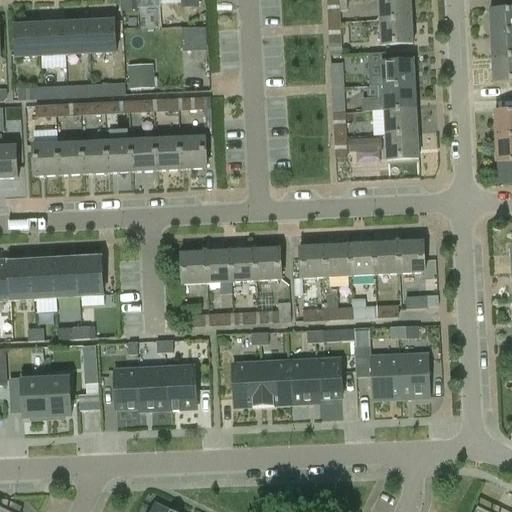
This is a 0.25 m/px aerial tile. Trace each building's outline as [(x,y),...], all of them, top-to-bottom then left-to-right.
[(121,0),(122,13),(138,12),(136,0),(121,0)] [(181,0),(182,10),(198,9),(197,0),(181,0)] [(339,0),(327,1),(328,25),(341,25),(340,14),(348,13),(347,0),(339,0)] [(411,21),(410,0),(378,0),(380,23),(411,21)] [(511,10),(490,11),(491,36),(511,35),(511,10)] [(413,46),(411,21),(380,23),(381,48),(413,46)] [(89,25),(90,57),(116,56),(114,24),(89,25)] [(89,25),(64,26),(66,58),(90,57),(89,25)] [(341,25),(328,25),(329,46),(330,46),(331,58),(333,58),(333,59),(342,58),(342,45),(341,25)] [(66,58),(64,26),(39,27),(41,59),(42,59),(42,70),(66,69),(65,58),(66,58)] [(41,59),(39,27),(16,28),(17,60),(41,59)] [(208,50),(207,28),(182,29),(183,52),(208,50)] [(511,35),(491,36),(493,60),(511,59),(511,35)] [(342,58),(333,59),(333,65),(331,66),(332,92),(344,91),(342,58)] [(511,84),(511,59),(493,60),(494,85),(511,84)] [(382,64),(383,78),(369,78),(370,88),(378,88),(415,86),(414,62),(382,64)] [(155,87),(154,64),(128,66),(129,88),(155,87)] [(125,98),(124,85),(92,87),(92,100),(125,98)] [(415,86),(378,88),(379,100),(362,101),(362,114),(385,113),(416,111),(415,86)] [(92,100),(92,87),(67,88),(68,101),(92,100)] [(67,88),(42,89),(43,102),(68,101),(67,88)] [(43,102),(42,89),(18,90),(19,103),(43,102)] [(345,116),(344,91),(332,92),(333,116),(345,116)] [(203,99),(177,101),(178,113),(203,112),(203,99)] [(178,113),(177,101),(152,102),(153,114),(178,113)] [(152,102),(127,103),(128,120),(130,120),(130,116),(153,114),(152,102)] [(128,120),(127,103),(102,104),(102,117),(119,116),(119,120),(128,120)] [(102,104),(76,106),(77,118),(102,117),(102,104)] [(77,118),(76,106),(51,107),(52,119),(77,118)] [(52,119),(51,107),(25,108),(25,121),(52,119)] [(20,109),(0,109),(0,122),(21,121),(20,109)] [(416,111),(385,113),(386,138),(418,136),(416,111)] [(511,112),(494,114),(495,139),(511,137),(511,112)] [(346,139),(345,116),(333,116),(334,140),(346,140),(346,139)] [(418,136),(386,138),(388,163),(419,161),(418,136)] [(17,148),(3,148),(2,137),(0,137),(0,180),(19,180),(17,148)] [(511,137),(495,139),(496,164),(511,163),(511,137)] [(355,152),(385,151),(384,138),(354,139),(355,152)] [(180,140),(182,172),(207,171),(205,139),(180,140)] [(180,140),(156,141),(157,173),(182,172),(180,140)] [(346,140),(334,140),(335,161),(347,160),(346,140)] [(156,141),(131,143),(133,174),(157,173),(156,141)] [(131,143),(106,144),(108,175),(133,174),(131,143)] [(106,144),(82,145),(83,176),(108,175),(106,144)] [(82,145),(57,146),(59,178),(83,176),(82,145)] [(59,178),(57,146),(33,147),(35,179),(59,178)] [(398,244),(400,276),(425,275),(424,243),(398,244)] [(398,244),(374,245),(375,277),(400,276),(398,244)] [(375,277),(374,245),(349,247),(350,278),(375,277)] [(350,278),(349,247),(324,248),(326,280),(350,278)] [(326,280),(324,248),(301,249),(302,281),(326,280)] [(255,251),(256,283),(282,282),(281,250),(255,251)] [(255,251),(230,252),(232,284),(256,283),(255,251)] [(232,284),(230,252),(205,253),(207,285),(232,284)] [(207,285),(205,253),(182,254),(183,286),(207,285)] [(77,259),(79,300),(104,298),(102,258),(77,259)] [(77,259),(54,260),(56,301),(79,300),(77,259)] [(54,260),(31,262),(34,302),(56,301),(54,260)] [(0,261),(0,304),(11,304),(8,261),(0,261)] [(34,302),(31,262),(11,263),(11,261),(8,261),(11,304),(34,302)] [(259,326),(258,313),(246,314),(245,309),(240,309),(239,291),(232,292),(233,315),(233,327),(259,326)] [(401,306),(392,307),(391,296),(376,297),(377,308),(378,321),(398,320),(398,322),(402,321),(401,311),(401,306)] [(353,322),(352,309),(338,310),(337,297),(327,298),(328,310),(329,324),(353,322)] [(405,300),(406,311),(427,310),(426,298),(405,300)] [(258,313),(259,326),(291,324),(290,305),(278,306),(278,312),(258,313)] [(369,308),(352,309),(353,322),(378,321),(377,308),(369,308)] [(329,324),(328,310),(302,312),(303,326),(329,324)] [(233,315),(222,315),(209,316),(210,329),(233,327),(233,315)] [(210,329),(209,316),(183,317),(184,330),(210,329)] [(60,329),(61,341),(96,340),(96,327),(60,329)] [(398,341),(398,329),(390,329),(390,341),(398,341)] [(406,329),(398,329),(398,341),(406,341),(406,329)] [(399,356),(403,403),(430,402),(428,355),(399,356)] [(372,404),(403,403),(399,356),(370,357),(372,404)] [(316,361),(319,407),(320,407),(320,403),(343,402),(341,360),(316,361)] [(289,362),(292,408),(319,407),(316,361),(289,362)] [(289,362),(261,363),(264,410),(292,408),(289,362)] [(264,410),(261,363),(231,365),(234,411),(264,410)] [(195,367),(166,368),(167,414),(197,413),(195,367)] [(166,368),(137,370),(138,413),(138,416),(167,414),(166,368)] [(115,414),(138,413),(137,370),(113,371),(115,414)] [(98,372),(84,373),(85,386),(86,386),(98,385),(98,372)] [(46,424),(44,378),(13,379),(14,422),(32,422),(32,425),(46,424)] [(75,421),(74,380),(45,382),(46,422),(75,421)]
